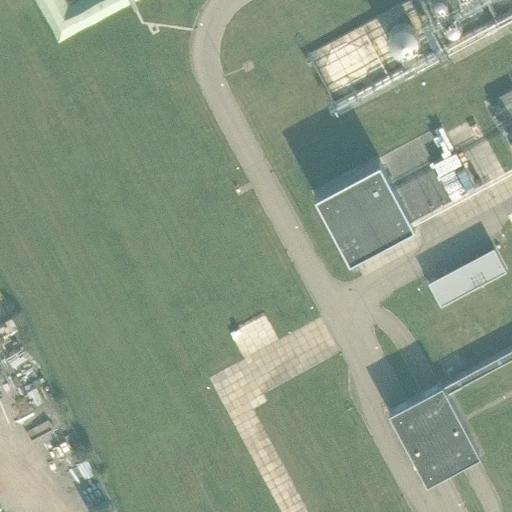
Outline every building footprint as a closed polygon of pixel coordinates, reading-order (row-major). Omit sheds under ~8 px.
[(428,0),(426,2),(424,6),(425,10),(428,14),(432,15),(437,14),(440,10),(440,6),(438,2),(435,0),(428,0)] [(442,24),(438,26),(436,30),(437,35),(440,38),(444,39),(448,38),(451,35),(452,30),(450,26),(446,24),(442,24)] [(407,32),(399,27),(390,27),(383,32),(379,40),(380,48),(386,55),(394,58),(403,56),(409,49),(410,40),(407,32)] [(379,157),(313,192),(348,257),(413,222),(379,157)] [(440,304),(506,269),(493,245),(428,280),(440,304)] [(442,382),(388,411),(426,482),(480,453),(442,382)]
